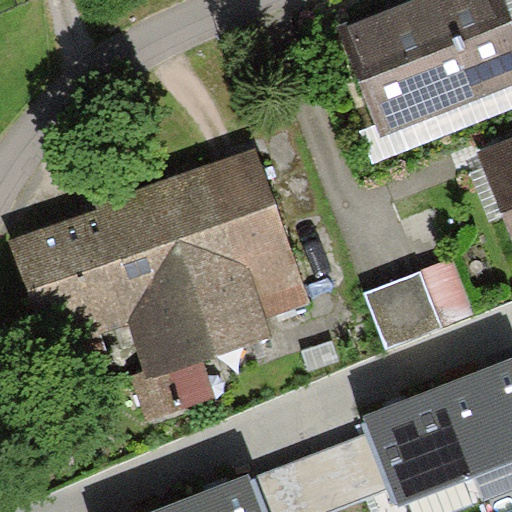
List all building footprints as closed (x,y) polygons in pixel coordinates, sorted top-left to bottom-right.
[(511,59),(487,0),(424,0),(351,30),(390,126),(511,75),(511,59)] [(511,151),(492,159),(511,210),(511,151)] [(260,164),(106,217),(135,301),(147,297),(172,367),(263,336),(256,314),(306,296),(260,164)] [(135,301),(106,217),(16,249),(45,332),(93,316),(135,301)] [(448,263),(369,292),(389,344),(467,315),(448,263)] [(93,316),(45,332),(57,368),(105,351),(93,316)] [(511,363),(442,390),(474,474),(511,460),(511,363)] [(168,369),(141,378),(153,414),(180,405),(168,369)] [(442,390),(362,420),(368,435),(390,494),(394,505),(474,474),(442,390)] [(368,435),(310,457),(330,511),(343,511),(390,494),(368,435)] [(330,511),(310,457),(254,478),(267,511),(330,511)] [(267,511),(254,478),(178,507),(179,511),(267,511)]
